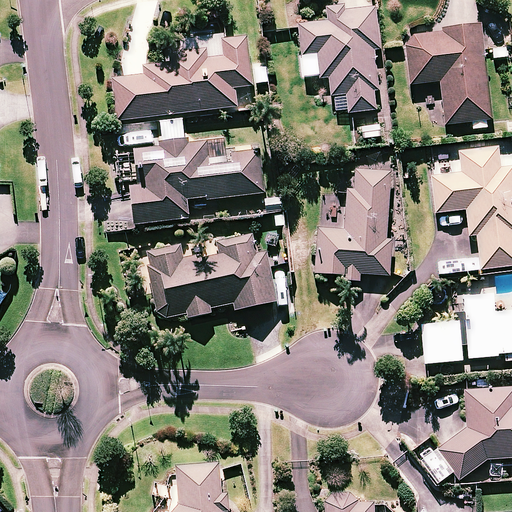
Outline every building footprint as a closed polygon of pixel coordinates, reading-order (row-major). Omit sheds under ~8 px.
[(328,8),(328,14),(329,24),(299,27),(302,57),(318,55),(321,78),(330,77),(334,117),(377,112),(375,92),(379,92),(375,52),(380,51),(376,9),(346,12),(345,6),(328,8)] [(493,60),(508,60),(508,49),(511,49),(511,27),(488,26),(488,52),(493,52),(493,60)] [(473,124),(473,131),(487,129),(486,123),(493,122),(482,27),(406,36),(412,86),(442,83),(447,127),(473,124)] [(251,68),(249,40),(206,44),(207,52),(171,56),(172,66),(146,68),(147,78),(114,81),(118,123),(238,112),(236,90),(253,88),(251,68)] [(268,64),(254,65),(256,86),(270,85),(268,64)] [(209,162),(207,142),(134,151),(139,188),(131,189),(136,227),(190,221),(189,202),(266,195),(260,152),(233,155),(233,159),(209,162)] [(511,169),(501,171),(498,150),(460,155),(463,174),(431,178),(436,215),(466,211),(469,239),(477,238),(481,271),(511,267),(511,169)] [(320,230),(316,276),(342,278),(342,283),(359,284),(360,276),(390,278),(393,242),(387,241),(392,176),(357,173),(355,194),(348,193),(345,232),(320,230)] [(256,257),(252,237),(217,244),(220,257),(184,264),(181,247),(146,254),(159,321),(188,315),(189,320),(212,316),(211,310),(235,305),(236,312),(278,304),(271,268),(288,265),(285,252),(256,257)] [(504,357),(505,364),(511,363),(511,313),(495,315),(493,298),(464,300),(469,360),(504,357)] [(462,363),(460,324),(423,327),(425,365),(462,363)] [(511,390),(465,393),(468,429),(437,451),(459,482),(488,462),(511,460),(511,390)] [(231,511),(230,493),(222,494),(220,466),(177,469),(180,505),(175,511),(231,511)] [(374,511),(374,499),(327,500),(327,511),(374,511)]
